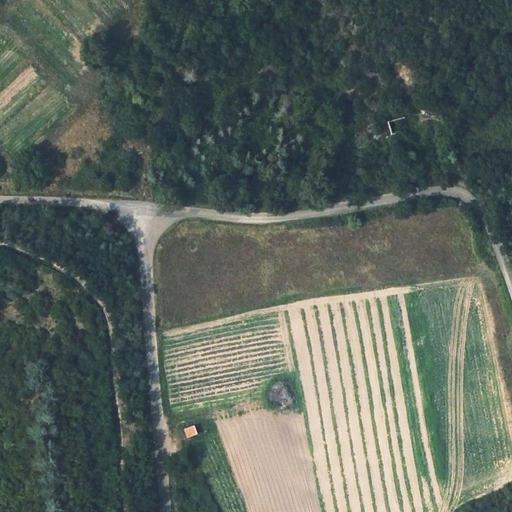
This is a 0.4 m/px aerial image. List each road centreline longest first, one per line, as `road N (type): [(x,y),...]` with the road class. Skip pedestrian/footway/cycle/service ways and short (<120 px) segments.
road 1 (unclassified): [(511,292),(459,191),(270,221),(154,212)]
road 2 (unclassified): [(154,212),(144,264),(167,511)]
road 3 (unclassified): [(154,212),(0,202)]
